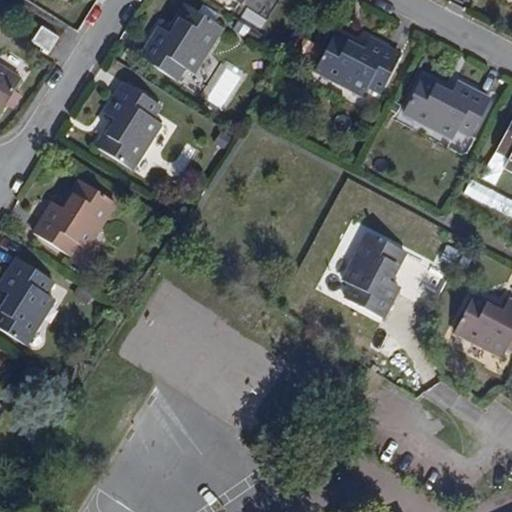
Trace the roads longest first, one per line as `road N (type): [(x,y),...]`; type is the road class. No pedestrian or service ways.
road 1 (residential): [(123,0),(1,195)]
road 2 (residential): [(405,0),(511,56)]
